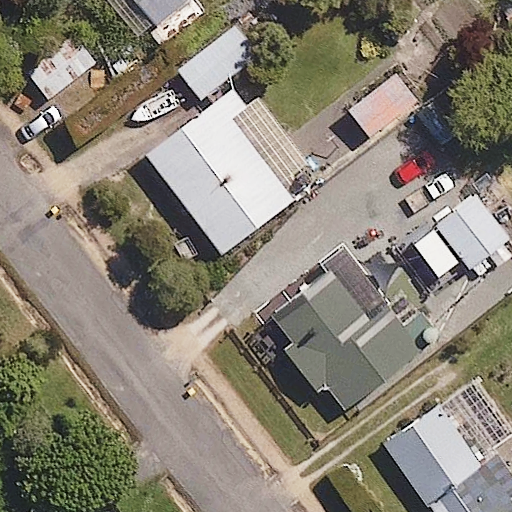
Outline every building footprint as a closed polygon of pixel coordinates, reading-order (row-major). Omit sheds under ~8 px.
[(110,0),(138,33),(178,0),(110,0)] [(258,51),(236,22),(177,65),(198,94),(258,51)] [(94,60),(73,33),(26,69),(47,96),(94,60)] [(415,95),(394,68),(347,105),(368,132),(415,95)] [(244,102),(230,84),(145,150),(220,248),(317,173),(256,94),(244,102)] [(507,235),(473,192),(412,240),(437,273),(462,253),(470,263),(507,235)] [(346,248),(266,312),(289,342),(284,346),(316,386),(325,379),(344,403),(421,342),(346,248)] [(511,511),(511,473),(509,470),(492,447),(511,431),(511,429),(487,396),(511,377),(511,376),(497,357),(383,441),(435,511),(511,511)]
